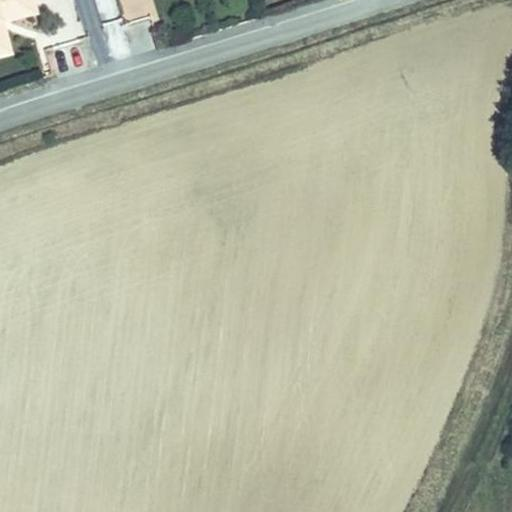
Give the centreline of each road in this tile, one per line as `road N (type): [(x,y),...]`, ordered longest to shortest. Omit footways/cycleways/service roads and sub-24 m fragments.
road 1 (residential): [(0,127),(384,0)]
road 2 (track): [(511,363),(444,511)]
